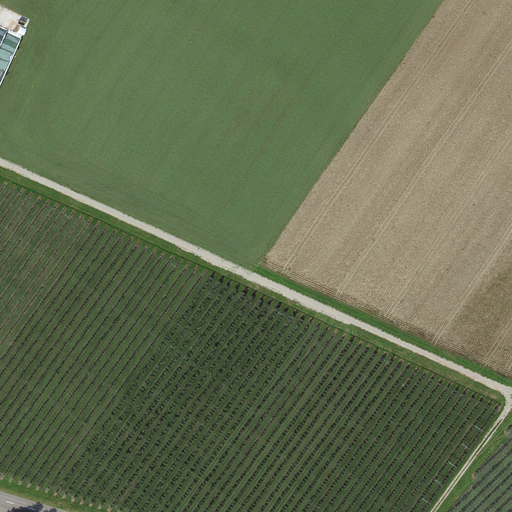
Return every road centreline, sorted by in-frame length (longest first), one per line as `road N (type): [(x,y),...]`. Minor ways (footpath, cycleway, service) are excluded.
road 1 (track): [(501,388),(0,161)]
road 2 (track): [(501,388),(506,414),(434,511)]
